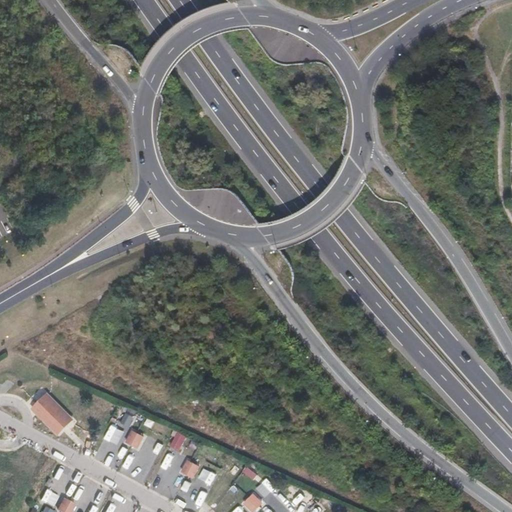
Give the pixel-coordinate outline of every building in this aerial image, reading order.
[(48,392),(30,408),(57,436),(74,419),(48,392)] [(146,438),(132,430),(125,443),(138,450),(146,438)] [(200,467),(186,459),(179,473),(193,480),(200,467)] [(255,511),(263,504),(253,494),(244,504),(252,511),(255,511)] [(72,511),(76,505),(63,498),(55,511),(57,511),(72,511)]
